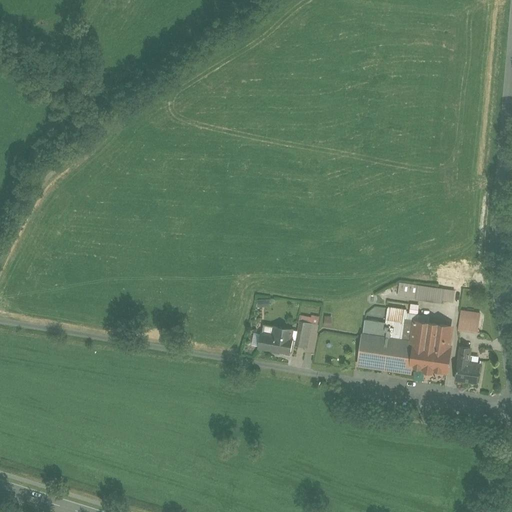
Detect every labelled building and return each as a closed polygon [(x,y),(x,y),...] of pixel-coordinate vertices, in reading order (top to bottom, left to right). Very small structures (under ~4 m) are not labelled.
[(397,283),(395,295),(413,297),(412,299),(439,302),(439,300),(451,301),(452,290),(397,283)] [(268,298),(254,299),(254,308),(268,307),(268,298)] [(411,368),(446,373),(453,326),(406,320),(407,310),(387,307),(385,322),(365,319),(358,366),(411,373),(411,368)] [(461,311),(459,329),(478,331),(480,313),(461,311)] [(299,321),(294,345),(306,347),(308,331),(315,332),(317,324),(299,321)] [(256,349),(290,356),(293,341),(291,340),(294,330),(262,324),(256,349)] [(470,344),(457,342),(452,380),(476,383),(479,361),(468,360),(470,344)]
